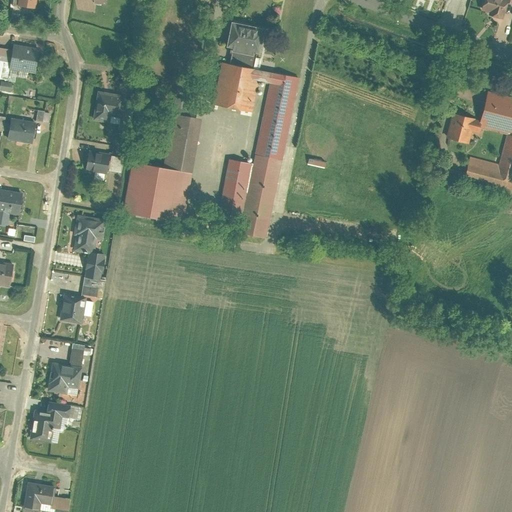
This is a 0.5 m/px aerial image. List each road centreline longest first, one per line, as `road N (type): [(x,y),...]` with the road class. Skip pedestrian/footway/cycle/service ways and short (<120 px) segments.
road 1 (residential): [(368,0),(511,54)]
road 2 (residential): [(53,175),(27,320)]
road 3 (residential): [(57,35),(68,67),(53,175)]
road 4 (residential): [(27,320),(3,457)]
